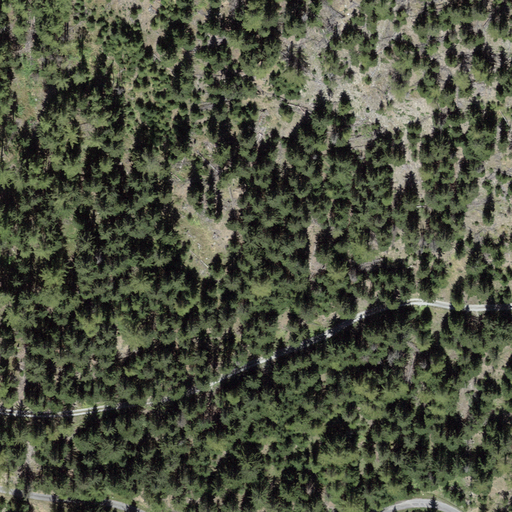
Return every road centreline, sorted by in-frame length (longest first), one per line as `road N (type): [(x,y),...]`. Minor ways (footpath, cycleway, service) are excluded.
road 1 (track): [(0,409),(71,415),(151,403),(405,305),(511,309)]
road 2 (track): [(145,511),(0,486)]
